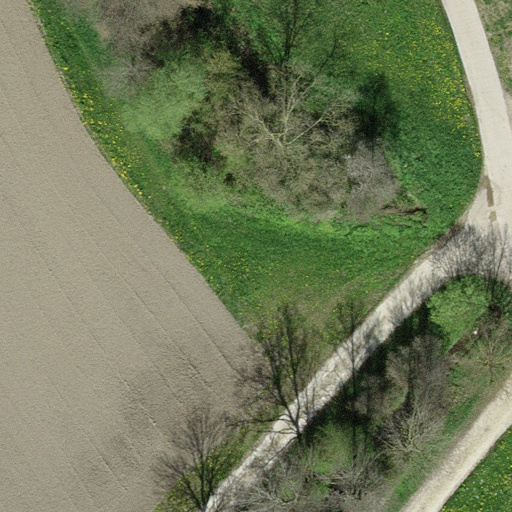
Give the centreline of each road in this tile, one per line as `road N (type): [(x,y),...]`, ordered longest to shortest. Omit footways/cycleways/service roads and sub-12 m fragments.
road 1 (track): [(511,193),(218,511)]
road 2 (unclassified): [(455,0),(486,94),(511,220)]
road 3 (track): [(409,511),(511,389)]
